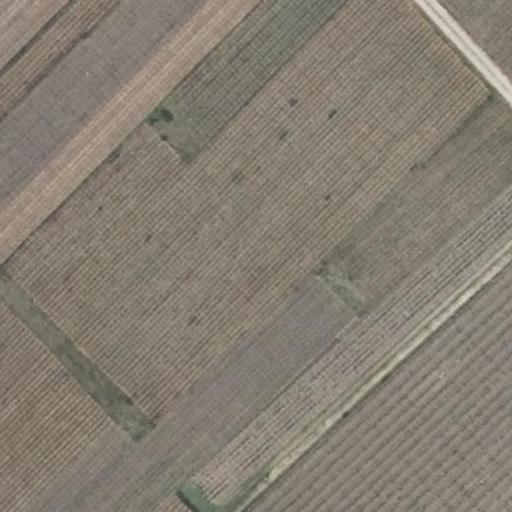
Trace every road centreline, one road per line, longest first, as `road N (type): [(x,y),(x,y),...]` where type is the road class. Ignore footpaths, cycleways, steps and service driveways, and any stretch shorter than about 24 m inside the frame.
road 1 (track): [(244,511),(511,247)]
road 2 (track): [(511,89),(431,0)]
